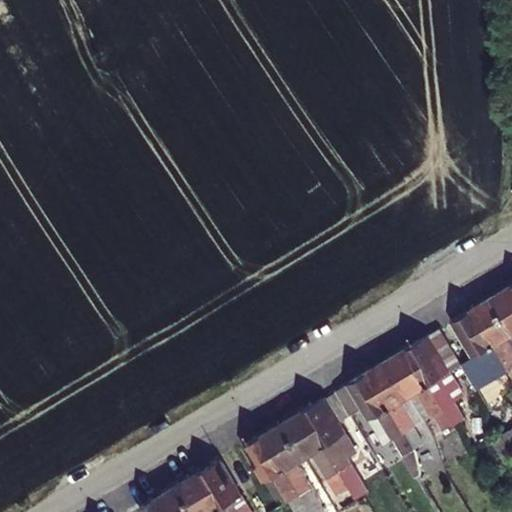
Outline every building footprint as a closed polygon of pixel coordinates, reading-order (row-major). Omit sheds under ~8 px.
[(511,284),(490,297),(510,331),(511,330),(511,284)] [(490,297),(470,309),(481,328),(485,326),(511,374),(511,352),(502,336),(510,331),(490,297)] [(470,309),(450,321),(470,356),(480,351),(505,392),(511,388),(511,374),(485,326),(481,328),(470,309)] [(440,328),(427,337),(447,371),(462,362),(440,328)] [(427,337),(409,347),(418,362),(414,365),(424,381),(426,381),(452,426),(464,419),(439,375),(447,371),(427,337)] [(409,347),(388,359),(408,395),(417,390),(441,432),(452,426),(426,381),(424,381),(414,365),(418,362),(409,347)] [(388,359),(365,372),(374,388),(377,387),(388,404),(386,406),(411,448),(422,441),(399,400),(408,395),(388,359)] [(362,409),(367,417),(377,411),(390,432),(402,453),(411,448),(386,406),(388,404),(377,387),(374,388),(365,372),(336,389),(352,415),(362,409)] [(323,398),(303,409),(348,488),(359,482),(336,440),(344,435),(323,398)] [(303,409),(283,421),(304,458),(313,452),(337,494),(348,488),(303,409)] [(377,411),(367,417),(379,438),(390,432),(377,411)] [(283,421),(263,432),(284,469),(308,511),(319,504),(295,462),(304,458),(283,421)] [(284,469),(263,432),(241,445),(263,482),(284,469)] [(240,496),(219,460),(203,468),(227,511),(240,511),(233,499),(240,496)] [(212,511),(227,511),(203,468),(180,481),(198,511),(210,511),(212,511)] [(198,511),(180,481),(158,494),(168,511),(198,511)] [(168,511),(158,494),(137,506),(140,511),(168,511)] [(249,511),(240,496),(233,499),(240,511),(249,511)]
